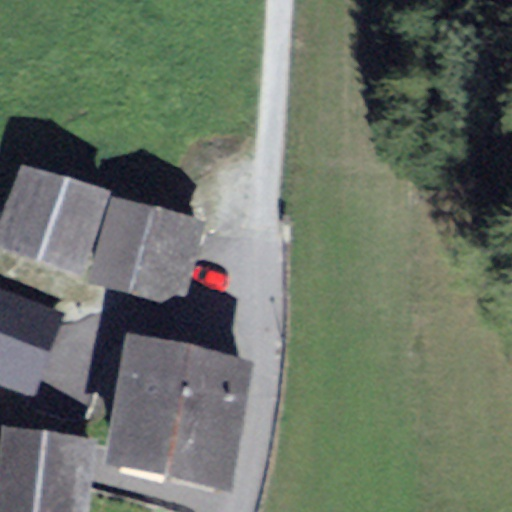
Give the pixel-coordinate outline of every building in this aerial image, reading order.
[(102,206),(27,182),(5,251),(79,275),(102,206)] [(121,215),(101,285),(136,295),(156,225),(121,215)] [(197,237),(156,225),(136,295),(177,307),(197,237)] [(0,374),(29,385),(56,312),(0,290),(0,374)] [(244,384),(139,361),(116,468),(221,491),(244,384)] [(80,511),(87,454),(9,445),(1,511),(80,511)]
